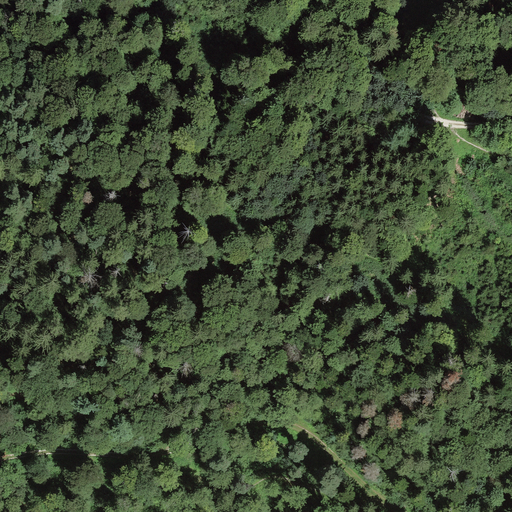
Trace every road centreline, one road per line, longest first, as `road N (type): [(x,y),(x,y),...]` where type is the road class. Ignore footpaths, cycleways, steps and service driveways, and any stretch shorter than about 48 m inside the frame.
road 1 (track): [(126,454),(173,429),(237,371),(307,347),(351,360),(376,378),(407,433),(423,442),(511,454)]
road 2 (track): [(0,459),(51,450),(145,455),(271,422),(310,438),(396,511)]
road 3 (track): [(511,126),(402,112),(309,0)]
road 4 (track): [(129,0),(225,194)]
